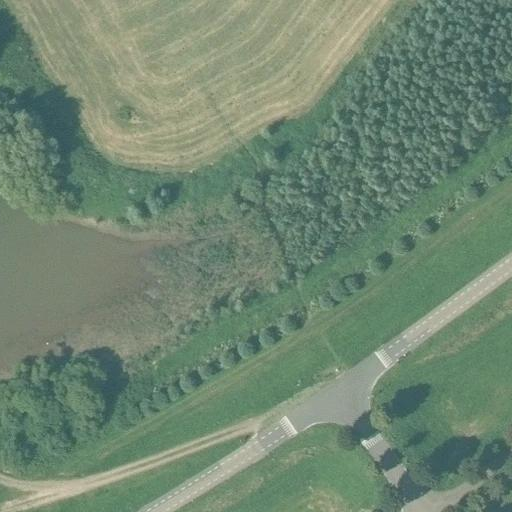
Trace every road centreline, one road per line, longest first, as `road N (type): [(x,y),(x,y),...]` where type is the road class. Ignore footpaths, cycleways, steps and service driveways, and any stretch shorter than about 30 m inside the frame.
road 1 (track): [(299,418),(274,416),(93,471),(0,469)]
road 2 (tertiary): [(153,511),(338,393)]
road 3 (tertiary): [(338,393),(511,264)]
road 4 (unclassified): [(425,511),(338,393)]
